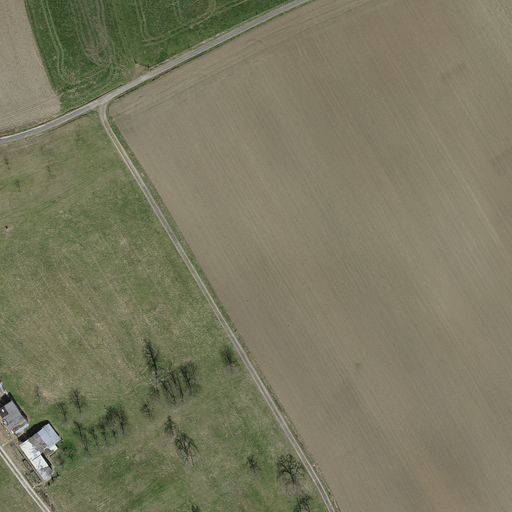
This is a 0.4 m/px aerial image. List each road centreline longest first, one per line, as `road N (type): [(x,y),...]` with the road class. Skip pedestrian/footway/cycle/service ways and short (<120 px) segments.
road 1 (track): [(102,102),(332,511)]
road 2 (track): [(0,140),(44,129),(304,0)]
